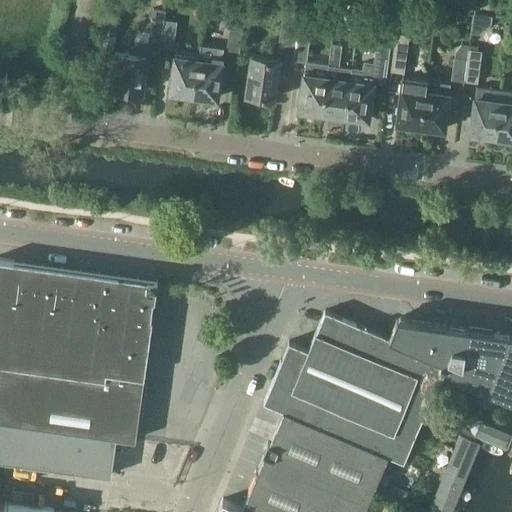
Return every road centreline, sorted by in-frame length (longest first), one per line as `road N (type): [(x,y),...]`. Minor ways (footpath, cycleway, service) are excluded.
road 1 (residential): [(511,186),(0,116)]
road 2 (unclassified): [(286,273),(0,232)]
road 3 (unclassified): [(193,511),(286,273)]
road 4 (unclassified): [(511,305),(286,273)]
